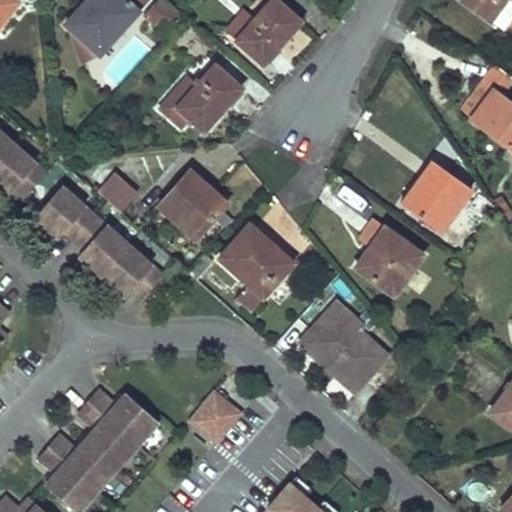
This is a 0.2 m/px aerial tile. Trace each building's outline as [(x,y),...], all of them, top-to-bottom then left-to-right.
[(0,0),(0,22),(18,0),(0,0)] [(139,8),(130,0),(85,0),(67,20),(100,51),(139,8)] [(147,0),(130,0),(139,8),(147,0)] [(182,11),(169,0),(156,0),(145,11),(164,29),(182,11)] [(262,63),(301,21),(277,0),(271,0),(256,18),(244,8),(225,29),(262,63)] [(466,0),(501,27),(511,13),(511,0),(466,0)] [(100,51),(67,20),(80,58),(100,51)] [(242,87),(216,63),(197,84),(187,75),(158,107),(180,127),(189,116),(204,129),(242,87)] [(511,102),(491,87),(471,114),(511,145),(511,102)] [(50,172),(0,127),(0,181),(12,193),(18,186),(28,196),(50,172)] [(470,187),(432,159),(403,199),(440,227),(470,187)] [(228,201),(191,169),(159,204),(195,237),(228,201)] [(97,189),(121,210),(137,191),(114,171),(97,189)] [(341,182),(334,191),(358,209),(365,200),(341,182)] [(166,274),(65,185),(39,215),(63,236),(69,230),(87,246),(81,253),(128,295),(134,289),(144,298),(166,274)] [(423,252),(373,217),(358,238),(369,245),(382,255),(368,274),(394,293),(423,252)] [(294,261),(250,221),(219,256),(262,296),(294,261)] [(368,274),(382,255),(369,245),(355,265),(368,274)] [(213,258),(204,251),(188,269),(197,277),(213,258)] [(0,348),(10,337),(0,328),(0,325),(14,310),(0,297),(0,348)] [(363,321),(336,297),(299,340),(355,389),(389,351),(359,325),(363,321)] [(511,380),(490,409),(511,425),(511,380)] [(185,420),(215,445),(243,412),(213,387),(185,420)] [(81,510),(161,420),(129,392),(118,404),(101,388),(82,410),(100,426),(80,449),(61,433),(43,454),(61,470),(50,482),(81,510)] [(325,511),(287,479),(261,510),(263,511),(325,511)] [(511,511),(511,491),(501,504),(509,511),(511,511)] [(53,511),(36,497),(24,510),(7,495),(0,503),(0,511),(53,511)]
